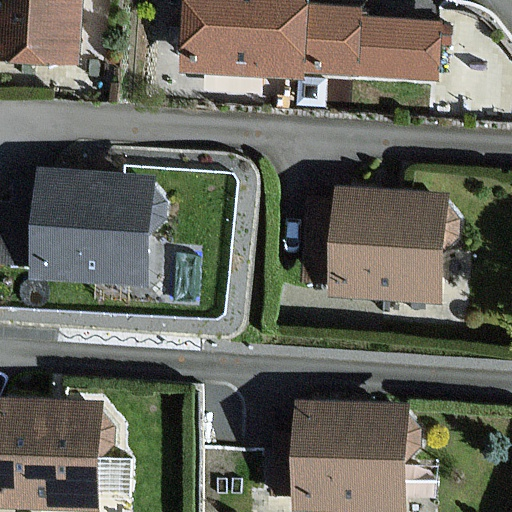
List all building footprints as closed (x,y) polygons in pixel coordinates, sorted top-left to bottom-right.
[(0,0),(0,55),(77,59),(79,0),(0,0)] [(437,78),(440,23),(360,19),(361,9),(307,6),(307,0),(190,0),(187,65),(437,78)] [(152,178),(42,170),(40,207),(0,204),(0,258),(35,261),(35,273),(145,281),(152,178)] [(442,297),(446,193),(342,189),(341,199),(317,198),(314,277),(335,278),(334,293),(442,297)] [(101,404),(0,401),(0,503),(99,506),(101,404)] [(408,407),(302,405),(299,504),(405,507),(408,407)]
